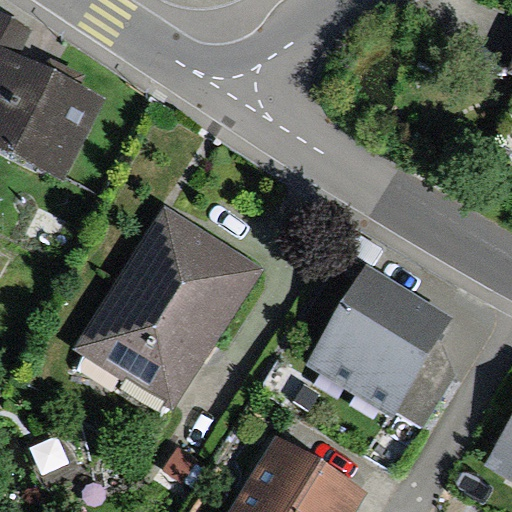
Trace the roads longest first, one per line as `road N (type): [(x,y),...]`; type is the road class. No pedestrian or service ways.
road 1 (residential): [(231,97),(511,262)]
road 2 (residential): [(83,0),(231,97)]
road 3 (residential): [(327,0),(231,97)]
